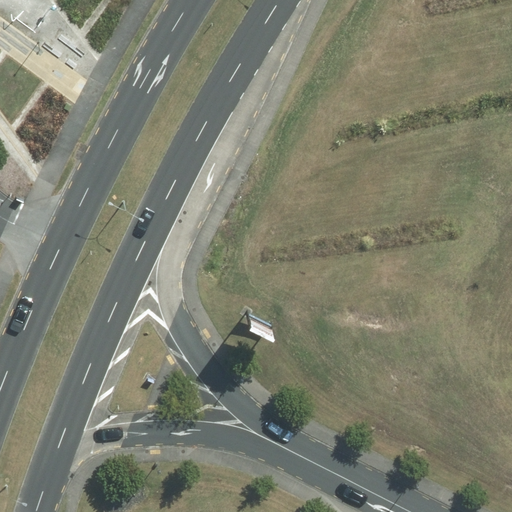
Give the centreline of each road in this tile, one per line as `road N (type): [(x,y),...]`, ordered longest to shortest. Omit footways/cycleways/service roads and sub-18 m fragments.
road 1 (secondary): [(280,0),(165,203),(86,376),(39,511)]
road 2 (secondary): [(0,396),(92,176),(190,0)]
